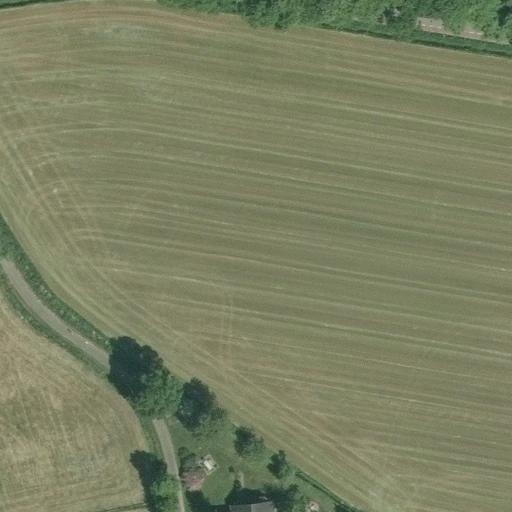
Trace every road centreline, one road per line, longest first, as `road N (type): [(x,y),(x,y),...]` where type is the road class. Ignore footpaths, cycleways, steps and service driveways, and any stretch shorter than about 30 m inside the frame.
road 1 (unclassified): [(177,511),(150,425),(103,364),(28,294),(0,246)]
road 2 (tertiary): [(511,33),(302,0)]
